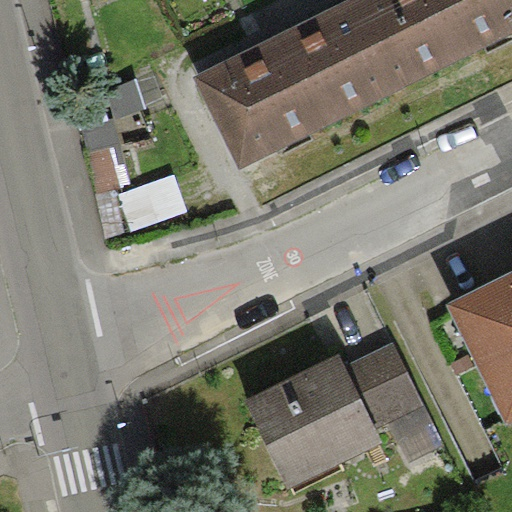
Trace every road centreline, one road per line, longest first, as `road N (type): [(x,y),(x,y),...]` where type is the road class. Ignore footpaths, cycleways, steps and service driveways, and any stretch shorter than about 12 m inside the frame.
road 1 (residential): [(511,127),(68,344)]
road 2 (tertiary): [(0,77),(68,344)]
road 3 (tertiary): [(68,344),(104,511)]
